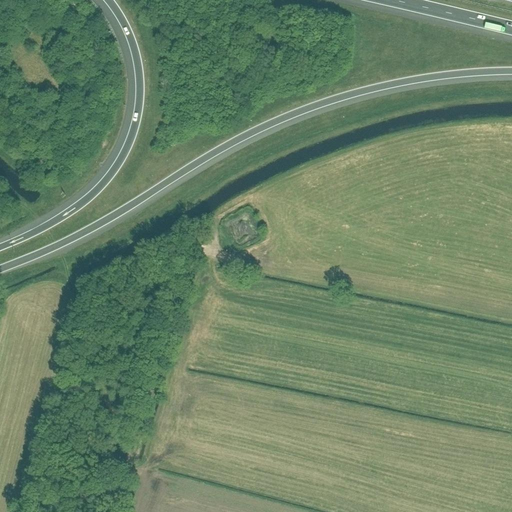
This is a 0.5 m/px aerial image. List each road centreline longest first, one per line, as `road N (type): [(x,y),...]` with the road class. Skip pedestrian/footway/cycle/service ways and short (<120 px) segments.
road 1 (motorway): [(0,269),(100,223),(243,136),(312,107),(428,77),(511,72)]
road 2 (motorway): [(107,0),(138,69),(125,151),(86,199),(0,247)]
road 3 (track): [(114,511),(185,264),(202,252)]
road 4 (motorway): [(390,0),(511,28)]
